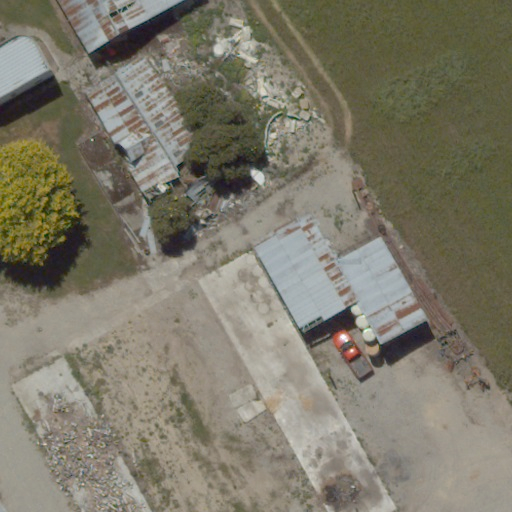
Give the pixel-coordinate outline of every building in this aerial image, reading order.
[(57,0),(102,66),(199,0),(57,0)] [(0,102),(54,68),(54,67),(54,65),(54,64),(54,62),(53,61),(53,59),(53,58),(53,56),(52,55),(52,54),(51,52),(50,51),(50,49),(49,48),(48,47),(47,46),(46,45),(45,43),(44,42),(43,41),(42,40),(41,39),(40,38),(39,37),(37,37),(36,36),(35,35),(33,35),(32,34),(31,34),(29,33),(28,33),(26,32),(25,32),(23,32),(2,42),(0,39),(0,102)] [(148,72),(86,105),(150,226),(213,193),(148,72)] [(347,133),(343,133),(339,135),(335,137),(332,139),(329,143),(326,146),(324,151),(323,155),(323,159),(324,164),(325,168),(327,172),(330,176),(333,179),(337,181),(341,183),(345,184),(350,184),(354,183),(358,182),(362,180),(366,177),(369,174),(372,170),(373,166),(374,162),(374,157),(374,153),(373,149),(371,145),(368,141),(365,138),(361,136),(357,134),(352,133),(348,133),(347,133)] [(377,181),(374,182),(370,183),(366,185),(362,188),(359,191),(357,195),(355,199),(354,203),(354,208),(355,212),(356,217),(358,221),(361,224),(364,227),(368,230),(372,231),(376,232),(380,233),(385,232),(389,231),(393,229),(397,226),(400,223),(402,219),(404,215),(405,210),(405,206),(405,202),(403,197),(401,193),(399,190),(395,187),(392,184),(387,182),(383,182),(379,181),(377,181)] [(428,334),(381,248),(367,256),(342,211),(306,231),(217,279),(233,309),(212,320),(316,511),(392,511),(326,389),(428,334)] [(155,511),(69,355),(7,390),(74,511),(155,511)]
